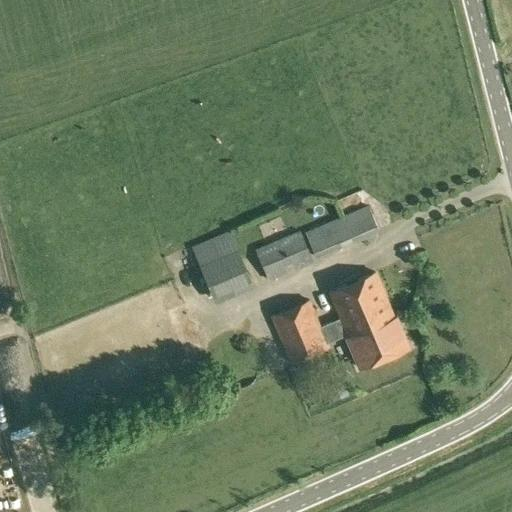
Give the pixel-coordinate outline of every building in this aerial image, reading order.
[(306,232),(316,258),(379,232),(368,206),(306,232)] [(256,249),(268,282),(313,262),(300,230),(256,249)] [(240,231),(172,251),(176,267),(206,259),(216,294),(255,282),(240,231)] [(346,338),(359,369),(409,348),(397,317),(395,318),(376,272),(329,292),(340,319),(322,327),(310,300),(270,316),(290,363),(330,347),(329,343),(347,335),(348,338),(346,338)] [(55,357),(62,375),(124,349),(116,331),(55,357)] [(31,375),(27,358),(0,365),(0,369),(3,382),(31,375)]
